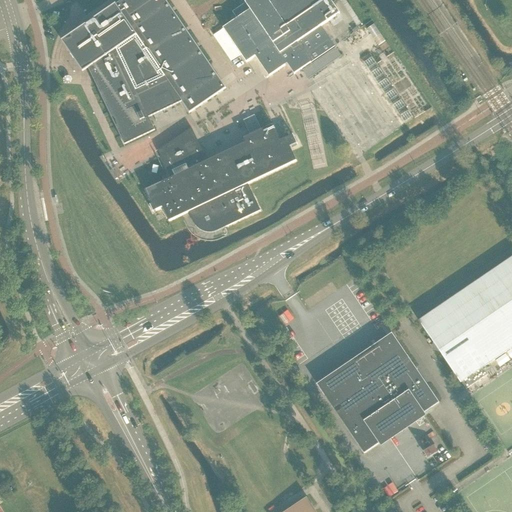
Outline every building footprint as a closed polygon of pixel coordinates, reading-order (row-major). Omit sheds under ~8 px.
[(165,0),(123,0),(61,42),(82,73),(89,69),(125,145),(155,131),(149,118),(182,102),(189,113),(226,88),(165,0)] [(237,19),(223,29),(246,63),(255,56),(269,76),(287,63),(294,74),(335,47),(321,26),(339,14),(329,0),(251,0),(233,13),(237,19)] [(335,48),(302,70),(308,79),(341,56),(335,48)] [(189,132),(158,153),(160,156),(162,155),(165,163),(164,163),(168,171),(169,170),(172,178),(146,190),(153,204),(150,206),(153,212),(162,208),(169,222),(189,212),(194,223),(199,230),(208,233),(212,233),(216,232),(261,211),(248,184),(297,161),(290,147),(297,144),(293,136),(280,142),(272,126),(244,139),(246,143),(207,162),(197,142),(196,142),(189,132)] [(484,367),(511,347),(511,258),(419,321),(461,382),(462,382),(467,389),(488,374),(484,367)] [(364,454),(440,403),(395,337),(320,389),(364,454)] [(314,511),(307,499),(287,511),(314,511)]
